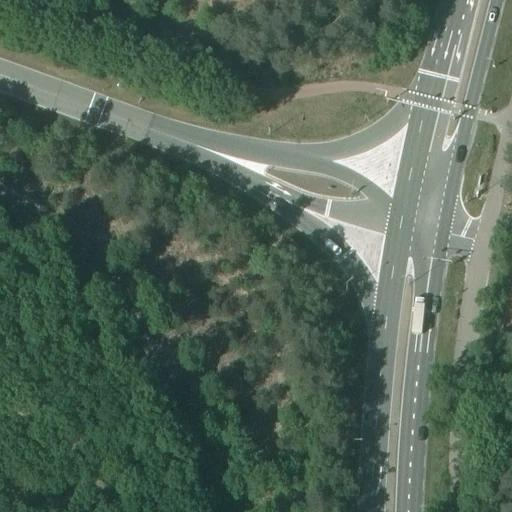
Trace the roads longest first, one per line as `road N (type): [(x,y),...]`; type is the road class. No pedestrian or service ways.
road 1 (primary): [(407,511),(434,232)]
road 2 (primary): [(396,238),(370,511)]
road 3 (unclassified): [(456,511),(464,344),(484,243)]
road 4 (primary): [(434,232),(497,0)]
road 5 (tertiary): [(222,157),(0,76)]
road 6 (tertiary): [(222,157),(258,188),(324,221),(396,238)]
road 7 (tertiary): [(409,175),(265,153),(222,157)]
road 8 (primary): [(457,0),(409,175)]
road 9 (unclassified): [(484,243),(511,124)]
